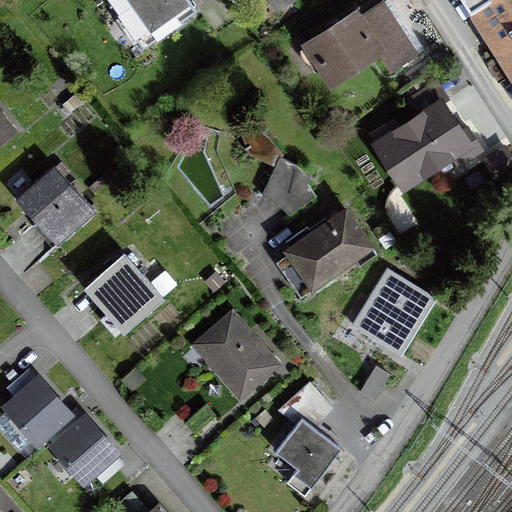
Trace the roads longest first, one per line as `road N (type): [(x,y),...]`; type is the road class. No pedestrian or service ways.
road 1 (residential): [(394,442),(302,341),(239,253)]
road 2 (residential): [(202,511),(46,329)]
road 3 (residential): [(394,442),(511,239)]
road 4 (residential): [(430,0),(511,122)]
